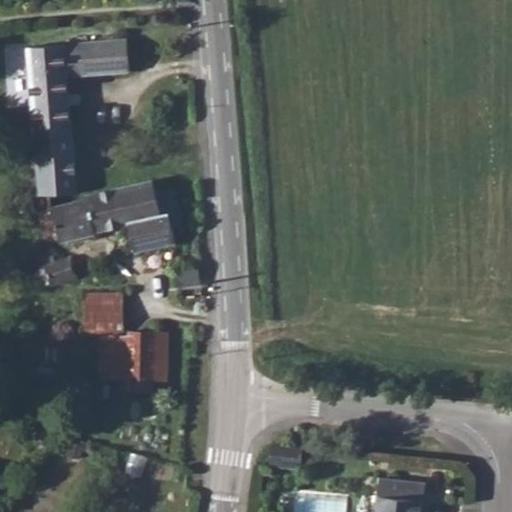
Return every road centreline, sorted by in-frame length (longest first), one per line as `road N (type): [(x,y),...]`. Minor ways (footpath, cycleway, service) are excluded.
road 1 (secondary): [(236,395),(212,0)]
road 2 (residential): [(236,395),(494,417)]
